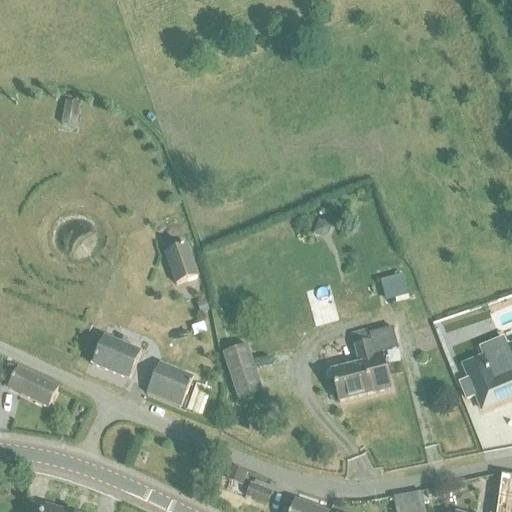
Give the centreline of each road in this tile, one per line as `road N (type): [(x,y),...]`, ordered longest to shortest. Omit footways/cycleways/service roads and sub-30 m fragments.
road 1 (residential): [(112,401),(325,489),(511,465)]
road 2 (residential): [(112,401),(0,346)]
